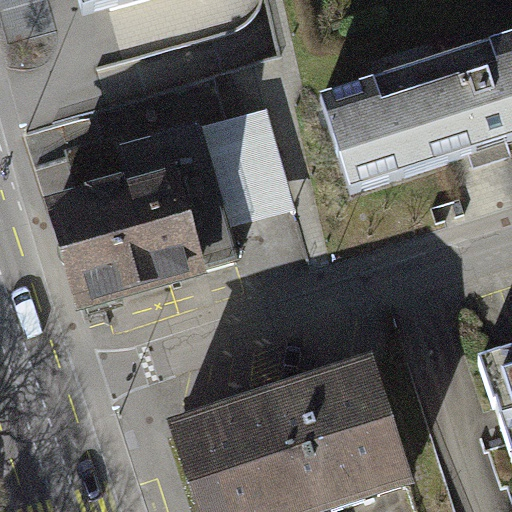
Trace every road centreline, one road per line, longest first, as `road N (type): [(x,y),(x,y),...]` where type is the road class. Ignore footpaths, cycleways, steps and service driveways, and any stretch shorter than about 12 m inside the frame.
road 1 (residential): [(511,250),(37,404)]
road 2 (primary): [(37,404),(0,289)]
